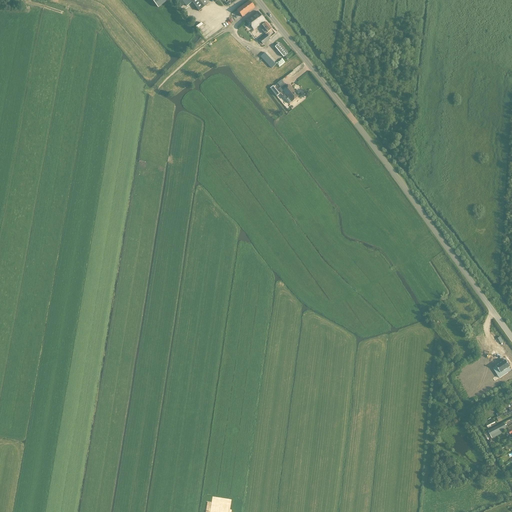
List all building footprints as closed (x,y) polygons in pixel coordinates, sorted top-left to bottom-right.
[(186,7),(192,2),(199,11),(209,4),(206,0),(181,0),(185,5),(186,7)] [(242,17),(255,7),(250,1),(237,11),(242,17)] [(259,23),(260,25),(265,21),(258,12),(252,16),(257,23),(258,24),(259,23)] [(246,21),(254,30),(258,27),(259,26),(260,25),(259,23),(258,24),(257,23),(252,16),(246,21)] [(265,29),(262,31),(265,34),(268,32),(272,29),(266,22),(262,26),(265,29)] [(203,23),(197,26),(200,34),(207,31),(203,23)] [(216,25),(210,30),(213,35),(219,30),(216,25)] [(209,32),(203,35),(206,40),(212,36),(209,32)] [(263,44),(270,39),(267,34),(259,40),(263,44)] [(275,47),(283,57),(288,54),(279,43),(275,47)] [(272,69),(276,65),(265,53),(260,57),(272,69)] [(299,96),(290,85),(287,87),(285,84),(278,89),(281,92),(283,91),(289,97),(286,100),(289,104),(292,102),(299,96)] [(273,86),(270,88),(276,96),(279,94),(273,86)] [(507,368),(511,365),(506,359),(497,365),(501,372),(498,374),(500,377),(509,372),(507,368)] [(496,424),(494,419),(486,424),(488,428),(496,424)] [(504,423),(489,431),(492,438),(501,433),(500,431),(506,428),(504,423)]
